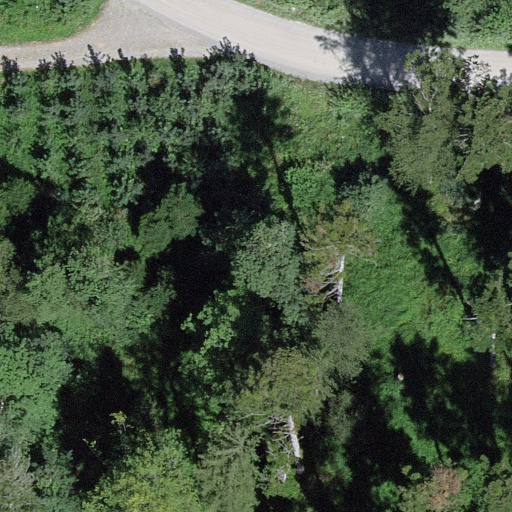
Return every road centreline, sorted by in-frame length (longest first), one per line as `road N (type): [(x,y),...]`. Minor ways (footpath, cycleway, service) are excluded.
road 1 (unclassified): [(511,74),(392,66),(242,42),(156,0)]
road 2 (track): [(0,60),(242,42)]
